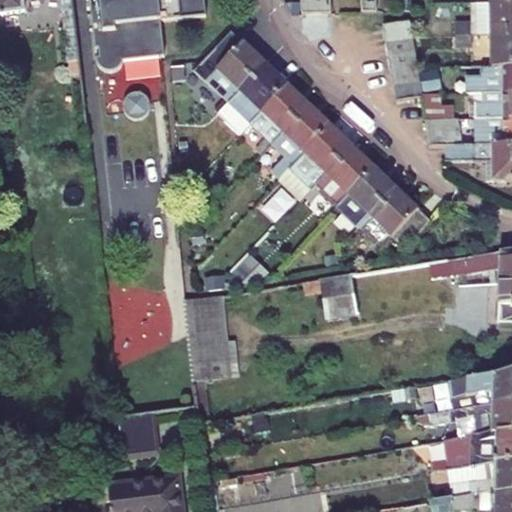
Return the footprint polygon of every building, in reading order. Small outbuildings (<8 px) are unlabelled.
[(23,0),(58,0),(65,63),(78,62),(70,0),(0,0),(0,15),(25,12),(23,0)] [(87,0),(95,64),(98,63),(99,72),(96,73),(95,74),(96,77),(96,79),(97,81),(98,82),(100,84),(101,85),(104,86),(105,87),(107,87),(110,87),(112,87),(114,87),(116,86),(118,84),(119,83),(121,81),(122,79),(122,77),(164,72),(160,36),(205,31),(201,0),(87,0)] [(299,0),(301,17),(331,16),(329,0),(299,0)] [(360,0),(361,16),(377,15),(376,0),(360,0)] [(475,6),(476,38),(492,38),(511,37),(511,5),(491,6),(475,6)] [(411,40),(411,38),(409,25),(382,30),(384,45),(411,40)] [(470,26),(455,26),(455,38),(470,38),(470,26)] [(222,99),(227,105),(263,68),(230,36),(204,63),(195,73),(222,99)] [(511,37),(492,38),(492,70),(511,69),(511,37)] [(470,38),(455,38),(455,51),(470,51),(470,38)] [(386,59),(414,55),(411,40),(384,45),(386,59)] [(389,74),(416,70),(414,55),(386,59),(389,74)] [(240,136),(250,126),(285,89),(263,68),(227,105),(218,114),(225,121),(240,136)] [(465,80),(465,96),(475,96),(511,95),(511,69),(492,70),(480,70),(480,80),(465,80)] [(418,85),(416,72),(416,70),(389,74),(391,90),(418,85)] [(421,101),(420,97),(418,85),(391,90),(394,105),(421,101)] [(256,149),(262,156),(271,147),(307,109),(285,89),(250,126),(264,141),(256,149)] [(134,95),(130,95),(126,97),(123,100),(120,103),(119,108),(120,112),(121,116),(124,119),(128,121),(132,122),(136,122),(140,120),(144,117),(146,114),(147,110),(146,105),(145,101),(142,98),(138,96),(134,95)] [(511,95),(475,96),(474,122),(511,121),(511,95)] [(421,101),(424,123),(439,123),(438,97),(420,97),(421,101)] [(285,160),(270,175),(279,183),(329,130),(307,109),(271,147),(285,160)] [(511,121),(474,122),(474,148),(511,147),(511,121)] [(461,149),(457,123),(439,123),(424,123),(428,148),(433,149),(444,149),(461,149)] [(278,184),(299,205),(303,201),(313,190),(315,188),(351,151),(329,130),(279,183),(278,184)] [(511,147),(474,148),(461,149),(444,149),(445,165),(492,164),(493,185),(511,184),(511,147)] [(315,188),(337,210),(348,198),(373,172),(351,151),(315,188)] [(373,172),(348,198),(369,219),(394,192),(373,172)] [(197,184),(190,191),(199,200),(206,192),(197,184)] [(313,190),(303,201),(309,206),(319,195),(313,190)] [(403,251),(428,224),(418,213),(416,215),(394,192),(369,219),(358,230),(348,241),(353,247),(364,236),(381,252),(391,241),(403,251)] [(352,225),(342,236),(348,241),(358,230),(352,225)] [(193,247),(204,245),(203,235),(192,236),(193,247)] [(511,253),(501,256),(450,264),(450,272),(457,271),(457,276),(500,271),(499,282),(511,282),(511,253)] [(250,259),(236,274),(248,287),(261,284),(268,277),(250,259)] [(450,264),(447,265),(447,264),(302,286),(303,298),(321,294),(326,323),(443,304),(440,279),(457,276),(457,271),(450,272),(450,264)] [(221,282),(205,285),(207,294),(222,292),(221,282)] [(511,282),(499,282),(499,286),(497,325),(511,326),(511,282)] [(232,343),(224,344),(220,299),(192,303),(201,364),(234,359),(232,343)] [(203,383),(236,380),(234,359),(201,364),(192,303),(183,304),(194,384),(203,383)] [(511,372),(448,384),(443,413),(490,406),(511,407),(511,372)] [(203,383),(194,384),(194,389),(195,394),(204,393),(203,383)] [(404,392),(405,401),(417,399),(416,389),(404,392)] [(195,394),(198,410),(197,410),(199,427),(209,425),(204,393),(195,394)] [(455,423),(459,440),(490,435),(511,435),(511,407),(490,406),(443,413),(412,418),(413,423),(423,429),(455,423)] [(155,444),(152,417),(139,418),(118,421),(121,448),(155,444)] [(447,473),(470,469),(494,465),(511,465),(511,435),(490,435),(459,440),(445,442),(447,462),(430,465),(432,475),(447,473)] [(212,462),(217,461),(217,454),(201,456),(204,485),(213,484),(215,483),(212,462)] [(451,501),(466,500),(493,495),(511,494),(511,465),(494,465),(470,469),(447,473),(451,501)] [(183,511),(179,476),(112,484),(115,511),(183,511)] [(213,484),(204,485),(206,499),(214,497),(213,484)] [(466,500),(466,511),(511,511),(511,494),(493,495),(466,500)] [(214,497),(206,499),(207,511),(209,511),(216,511),(214,497)] [(429,504),(430,511),(466,511),(466,500),(451,501),(429,504)]
